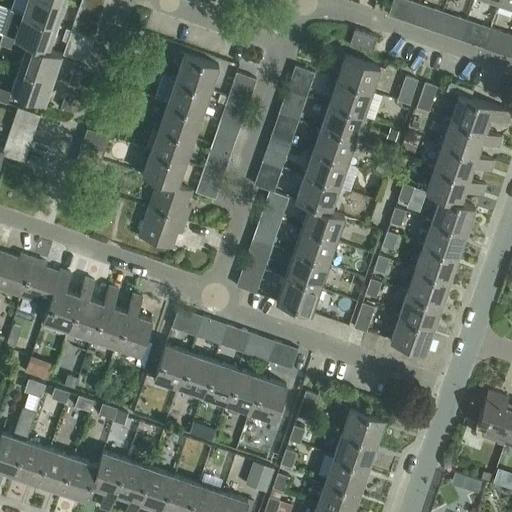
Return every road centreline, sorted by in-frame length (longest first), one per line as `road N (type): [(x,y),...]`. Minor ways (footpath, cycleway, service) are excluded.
road 1 (residential): [(215,299),(243,221),(236,190),(301,0)]
road 2 (residential): [(454,390),(238,316),(215,299)]
road 3 (residential): [(215,299),(192,283),(0,215)]
road 4 (residential): [(511,67),(317,0)]
road 5 (residential): [(410,511),(454,390)]
road 6 (residential): [(473,338),(511,222)]
